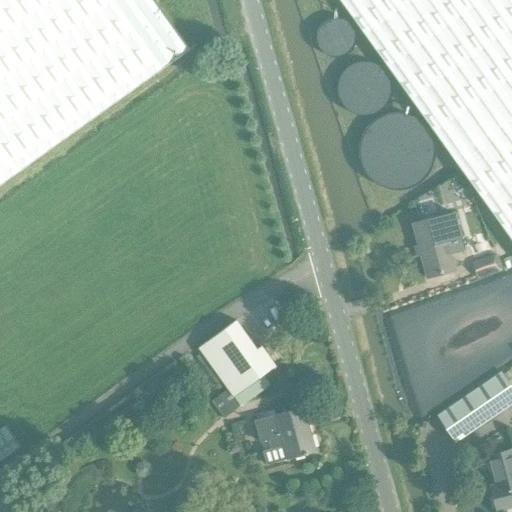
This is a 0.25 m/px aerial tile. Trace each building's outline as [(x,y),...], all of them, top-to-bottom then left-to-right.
[(115,0),(0,0),(0,183),(163,66),(115,0)] [(115,0),(163,66),(189,48),(154,0),(115,0)] [(511,0),(339,0),(468,179),(511,241),(511,368),(510,370),(511,373),(511,0)] [(467,209),(413,224),(428,278),(454,271),(450,254),(464,250),(472,256),(473,258),(493,252),(476,207),(467,209)] [(236,320),(198,348),(240,407),(270,385),(264,375),(275,367),(260,346),(256,349),(236,320)] [(511,404),(511,387),(501,372),(436,416),(455,444),(511,404)] [(212,401),(225,417),(240,406),(227,389),(212,401)] [(303,408),(274,416),(255,421),(260,441),(269,439),(272,449),(283,446),(287,459),(315,451),(303,408)] [(511,507),(511,450),(488,456),(496,486),(492,487),(498,511),(511,507)]
